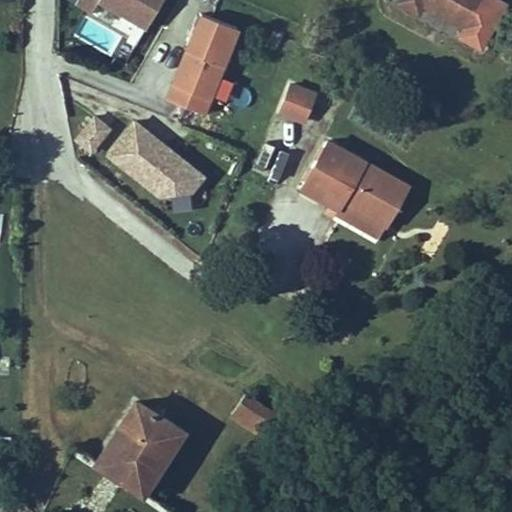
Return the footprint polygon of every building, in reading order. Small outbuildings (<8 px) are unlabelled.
[(103,0),(80,0),(80,1),(97,11),(103,1),(103,0)] [(147,25),(160,0),(103,0),(103,1),(147,25)] [(481,40),(502,0),(406,0),(418,6),(421,0),(428,0),(462,18),(457,28),(481,40)] [(204,111),(237,24),(197,9),(164,96),(204,111)] [(306,118),(317,90),(290,79),(278,107),(306,118)] [(112,121),(93,107),(72,136),(91,150),(112,121)] [(205,169),(132,112),(102,148),(161,194),(188,191),(205,169)] [(386,221),(410,179),(324,131),(296,181),(332,202),(337,193),(386,221)] [(386,221),(337,193),(332,202),(329,207),(379,235),(386,221)] [(262,429),(274,410),(245,390),(232,409),(262,429)] [(181,424),(136,395),(95,457),(140,486),(181,424)]
